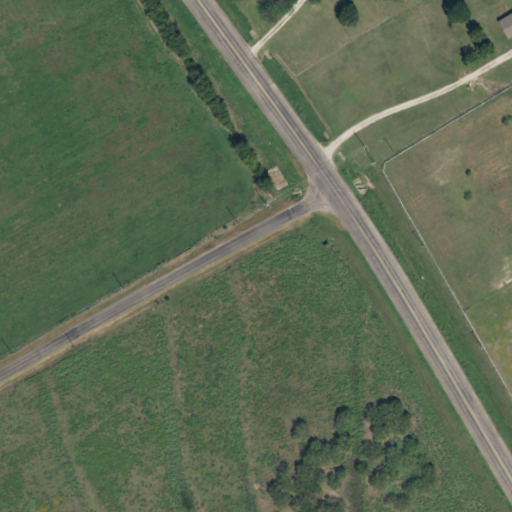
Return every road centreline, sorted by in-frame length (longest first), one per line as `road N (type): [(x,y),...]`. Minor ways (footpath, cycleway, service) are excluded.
road 1 (tertiary): [(511,474),(342,186),(204,0)]
road 2 (residential): [(0,378),(342,186)]
